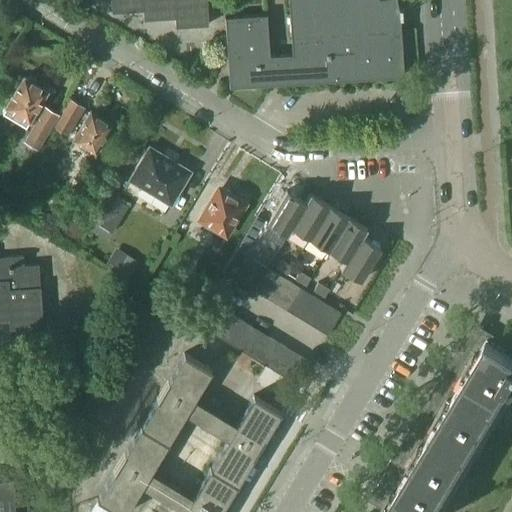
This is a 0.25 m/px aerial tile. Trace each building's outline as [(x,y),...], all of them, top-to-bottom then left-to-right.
[(109,0),(110,11),(142,9),(142,18),(174,16),(174,26),(207,24),(205,0),(109,0)] [(266,13),(224,15),(226,43),(232,43),(234,85),(403,75),(397,0),(292,0),(295,35),(290,35),(291,53),(268,54),(266,13)] [(4,106),(1,111),(24,125),(27,120),(33,123),(23,139),(35,146),(56,113),(43,106),(41,110),(35,106),(46,89),(35,83),(35,78),(28,74),(23,76),(21,75),(3,106),(4,106)] [(64,134),(81,107),(66,98),(50,125),(64,134)] [(93,153),(96,149),(99,151),(104,144),(100,142),(110,125),(89,112),(71,140),(93,153)] [(169,203),(188,171),(173,161),(163,155),(148,146),(129,178),(169,203)] [(273,209),(284,191),(276,186),(265,204),(273,209)] [(242,204),(222,192),(218,190),(200,218),(224,233),(242,204)] [(304,201),(286,190),(266,223),(286,235),(291,227),(290,226),(305,201),(304,201)] [(110,231),(127,205),(106,193),(90,219),(91,219),(86,227),(103,238),(108,230),(110,231)] [(328,205),(310,193),(309,193),(304,201),(305,201),(290,226),(291,227),(308,238),(328,205)] [(347,216),(328,205),(308,238),(327,249),(347,216)] [(366,228),(347,216),(327,249),(344,259),(345,260),(360,235),(361,236),(366,228)] [(379,247),(361,236),(360,235),(345,260),(344,259),(339,268),(359,280),(379,247)] [(249,245),(244,253),(247,255),(255,260),(259,252),(249,245)] [(236,248),(222,270),(233,277),(247,255),(244,253),(236,248)] [(270,259),(259,252),(255,260),(257,261),(265,266),(270,259)] [(247,255),(233,277),(243,283),(257,261),(255,260),(247,255)] [(0,319),(8,319),(8,328),(41,326),(37,263),(35,263),(35,268),(22,269),(21,256),(0,256),(0,319)] [(109,266),(122,275),(129,265),(115,256),(109,266)] [(280,259),(276,267),(286,273),(291,266),(280,259)] [(257,261),(243,283),(254,290),(267,267),(265,266),(257,261)] [(267,267),(254,290),(264,296),(277,274),(267,267)] [(299,270),(294,278),(305,285),(309,277),(299,270)] [(277,274),(264,296),(274,302),(288,280),(277,274)] [(288,280),(274,302),(284,308),(298,286),(288,280)] [(317,282),(312,289),(323,296),(328,288),(317,282)] [(298,286),(284,308),(294,314),(308,292),(298,286)] [(308,292),(294,314),(304,321),(318,298),(308,292)] [(218,306),(206,298),(192,320),(204,327),(218,306)] [(318,298),(304,321),(315,327),(328,305),(318,298)] [(328,305),(315,327),(326,334),(340,312),(328,305)] [(227,312),(218,306),(204,327),(213,333),(227,312)] [(237,317),(227,312),(213,333),(223,339),(237,317)] [(247,324),(237,317),(223,339),(234,346),(247,324)] [(257,330),(247,324),(234,346),(243,352),(257,330)] [(267,336),(257,330),(243,352),(253,358),(267,336)] [(405,511),(438,511),(499,412),(511,390),(511,355),(476,334),(378,495),(405,511)] [(277,342),(267,336),(253,358),(263,364),(277,342)] [(287,348),(277,342),(263,364),(273,370),(287,348)] [(297,354),(287,348),(273,370),(283,376),(297,354)] [(252,395),(234,425),(192,400),(210,370),(182,353),(139,426),(95,499),(117,511),(124,511),(140,486),(182,511),(181,511),(218,511),(279,411),(252,395)] [(309,362),(297,354),(283,376),(296,384),(309,362)] [(0,511),(27,511),(26,493),(11,494),(10,475),(8,475),(8,477),(0,477),(0,511)]
